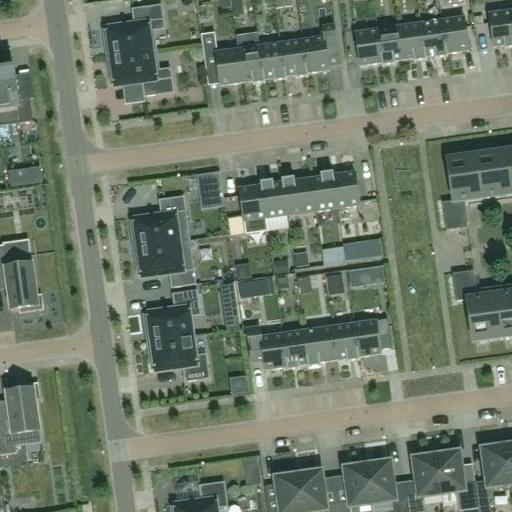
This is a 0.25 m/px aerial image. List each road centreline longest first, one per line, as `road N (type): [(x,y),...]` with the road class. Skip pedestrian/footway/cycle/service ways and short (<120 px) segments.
road 1 (residential): [(511,106),(78,165)]
road 2 (residential): [(118,450),(511,396)]
road 3 (residential): [(102,341),(78,165)]
road 4 (residential): [(78,165),(58,24)]
